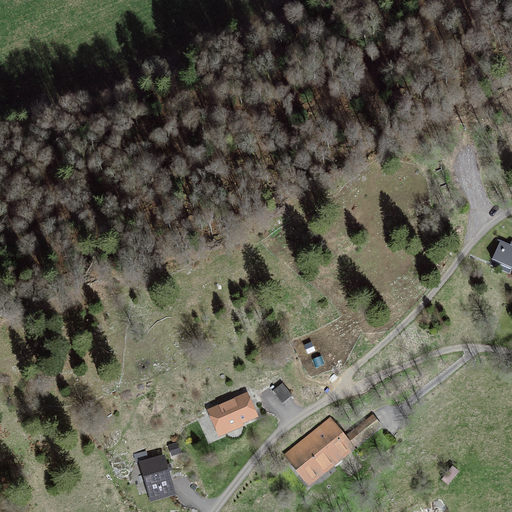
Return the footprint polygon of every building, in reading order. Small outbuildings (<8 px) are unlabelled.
[(446,186),(441,170),(429,173),(432,184),(436,183),(438,188),(446,186)] [(500,242),(492,261),(511,269),(511,267),(511,241),(511,242),(509,246),(500,242)] [(292,395),(282,383),(272,391),(282,404),(292,395)] [(256,416),(246,395),(209,411),(219,435),(241,425),(240,423),(256,416)] [(351,448),(380,425),(372,416),(344,439),(351,448)] [(308,482),(351,448),(344,439),(330,422),(287,456),(308,482)] [(152,499),(173,494),(163,457),(142,463),(152,499)]
